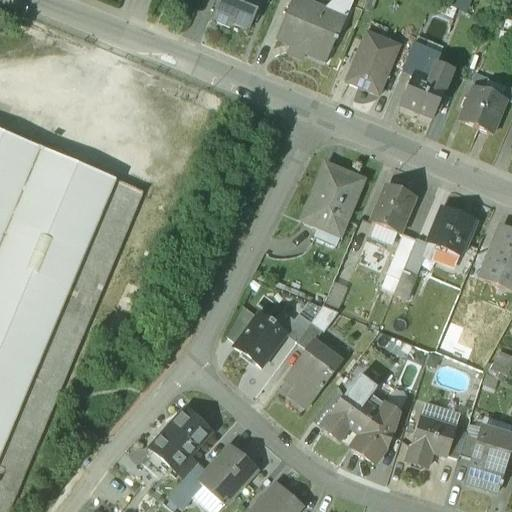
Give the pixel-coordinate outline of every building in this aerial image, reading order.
[(220,0),(210,24),(231,33),(234,25),(248,31),(260,3),(260,0),(220,0)] [(327,14),(293,0),(292,0),(275,43),(290,49),(289,52),(326,68),(335,45),(337,46),(353,9),(334,0),(327,14)] [(441,0),(440,3),(457,10),(460,0),(441,0)] [(379,47),(363,40),(344,85),(377,99),(398,50),(381,43),(379,47)] [(439,58),(412,46),(400,75),(401,75),(402,75),(412,79),(427,86),(434,70),(439,58)] [(434,70),(427,86),(443,92),(448,82),(450,77),(434,70)] [(462,82),(450,77),(448,82),(460,87),(462,82)] [(427,86),(412,79),(399,108),(431,121),(443,92),(427,86)] [(511,90),(488,80),(481,94),(503,104),(511,107),(511,90)] [(481,94),(473,91),(459,125),(489,138),(503,104),(481,94)] [(114,185),(0,136),(0,511),(8,511),(141,196),(114,184),(114,185)] [(362,184),(323,168),(300,224),(317,232),(313,241),(334,250),(362,184)] [(413,201),(385,189),(370,226),(398,238),(413,201)] [(473,226),(440,212),(426,246),(460,260),(473,226)] [(511,234),(502,230),(492,253),(489,252),(477,282),(510,296),(511,291),(511,234)] [(401,240),(386,278),(398,283),(401,275),(414,244),(401,240)] [(427,249),(414,244),(401,275),(414,280),(427,249)] [(489,252),(478,248),(466,277),(477,282),(489,252)] [(401,275),(398,283),(391,301),(404,307),(414,280),(401,275)] [(333,287),(323,311),(336,316),(346,292),(333,287)] [(311,302),(284,337),(285,338),(284,339),(295,347),(323,311),(311,302)] [(323,311),(295,347),(304,354),(310,346),(312,347),(336,316),(323,311)] [(257,319),(233,351),(260,371),(284,339),(285,338),(284,337),(269,326),(268,327),(257,319)] [(312,347),(310,346),(304,354),(292,371),(302,378),(286,399),(304,411),(318,392),(320,394),(340,367),(312,347)] [(364,354),(337,389),(347,396),(348,394),(348,395),(375,361),(364,354)] [(511,361),(498,355),(490,372),(505,379),(511,364),(511,361)] [(347,396),(334,413),(331,410),(328,415),(331,418),(330,418),(331,419),(321,433),(337,445),(348,431),(359,439),(360,439),(377,416),(376,415),(348,395),(348,394),(347,396)] [(377,416),(360,439),(359,439),(350,452),(372,467),(386,448),(395,418),(382,408),(376,415),(377,416)] [(183,414),(149,452),(174,474),(188,460),(189,459),(209,436),(183,414)] [(449,424),(431,418),(428,425),(447,431),(449,424)] [(428,425),(419,423),(405,467),(424,473),(430,456),(445,460),(454,433),(447,431),(428,425)] [(511,446),(511,442),(479,432),(476,442),(469,463),(462,485),(496,496),(498,488),(500,489),(501,486),(499,485),(501,480),(502,480),(511,446)] [(465,437),(454,433),(445,460),(456,464),(458,460),(465,438),(465,437)] [(476,442),(465,438),(458,460),(469,463),(476,442)] [(255,475),(229,451),(206,476),(197,486),(202,491),(223,510),(255,475)] [(188,460),(174,474),(183,482),(196,467),(188,460)] [(183,482),(162,506),(169,511),(183,511),(202,491),(197,486),(206,476),(196,467),(183,482)] [(297,511),(274,491),(256,509),(253,511),(297,511)]
